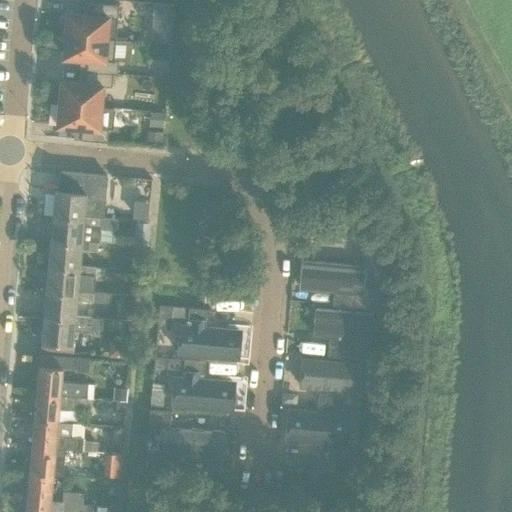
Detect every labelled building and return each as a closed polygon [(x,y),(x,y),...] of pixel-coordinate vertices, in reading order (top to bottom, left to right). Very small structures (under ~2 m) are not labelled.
[(69,12),(67,34),(117,38),(119,4),(93,2),(92,14),(69,12)] [(117,38),(67,34),(65,56),(88,58),(87,70),(114,73),(118,73),(119,60),(115,59),(117,38)] [(114,73),(87,70),(86,82),(63,80),(61,103),(101,106),(103,85),(113,86),(114,73)] [(61,103),(59,124),(83,126),(81,139),(108,141),(109,128),(111,128),(113,107),(101,106),(61,103)] [(152,121),(151,108),(137,109),(138,122),(152,121)] [(152,124),(164,125),(165,113),(153,112),(152,124)] [(162,145),(163,133),(151,132),(150,144),(162,145)] [(54,191),(52,216),(84,219),(84,216),(100,217),(104,218),(108,175),(62,171),(60,191),(54,191)] [(149,203),(137,202),(136,217),(148,218),(149,203)] [(82,241),(98,242),(100,217),(84,216),(84,219),(52,216),(49,242),(81,244),(82,241)] [(136,244),(148,245),(150,222),(138,221),(136,244)] [(98,246),(98,242),(82,241),(81,244),(49,242),(47,267),(79,270),(79,266),(81,251),(97,252),(98,246)] [(364,293),(367,266),(302,261),(300,287),(364,293)] [(79,270),(47,267),(45,292),(77,295),(77,292),(93,293),(96,267),(79,266),(79,270)] [(333,291),(332,304),(353,306),(354,293),(333,291)] [(45,292),(43,318),(74,321),(75,317),(76,300),(111,302),(111,295),(93,293),(77,292),(77,295),(45,292)] [(174,313),(174,301),(148,301),(148,312),(174,313)] [(186,321),(207,323),(208,310),(187,308),(186,321)] [(314,309),(313,335),(371,339),(373,313),(314,309)] [(43,318),(40,348),(72,351),(74,330),(92,331),(92,329),(93,318),(75,317),(74,321),(43,318)] [(93,318),(92,329),(100,330),(104,326),(105,320),(93,318)] [(180,322),(178,354),(248,359),(250,327),(180,322)] [(110,343),(109,357),(123,358),(124,344),(110,343)] [(328,356),(349,358),(350,345),(329,343),(328,356)] [(40,356),(39,367),(63,369),(77,370),(78,360),(40,356)] [(301,356),(299,387),(359,392),(362,361),(301,356)] [(91,373),(92,361),(78,360),(77,370),(77,372),(91,373)] [(204,375),(204,376),(205,363),(184,361),(183,374),(204,375)] [(36,394),(89,399),(90,386),(62,384),(63,369),(39,367),(36,394)] [(244,379),(174,374),(172,404),(242,409),(244,379)] [(101,381),(100,395),(113,396),(114,382),(101,381)] [(126,403),(127,390),(115,388),(113,401),(116,402),(126,403)] [(36,394),(34,421),(57,423),(57,420),(58,409),(58,406),(88,408),(89,399),(36,394)] [(323,408),(344,410),(345,397),(324,395),(323,408)] [(126,403),(116,402),(115,414),(125,415),(126,403)] [(352,412),(289,407),(286,439),(349,445),(352,412)] [(148,421),(170,423),(171,410),(150,408),(148,421)] [(34,421),(32,447),(66,450),(66,448),(83,449),(84,437),(72,436),(73,424),(57,423),(34,421)] [(113,439),(114,442),(122,448),(125,426),(114,425),(113,439)] [(227,431),(162,427),(160,458),(225,462),(227,431)] [(99,442),(86,440),(85,449),(98,450),(99,442)] [(29,474),(52,476),(52,473),(64,474),(66,450),(32,447),(31,459),(28,459),(24,461),(24,469),(27,472),(30,473),(29,474)] [(318,460),(339,462),(340,449),(319,447),(318,460)] [(104,475),(121,476),(123,453),(106,452),(104,475)] [(27,500),(50,502),(52,476),(29,474),(27,500)] [(62,503),(84,505),(85,493),(80,493),(80,492),(64,490),(63,493),(62,503)] [(27,500),(26,511),(92,511),(93,506),(84,505),(62,503),(50,502),(27,500)]
